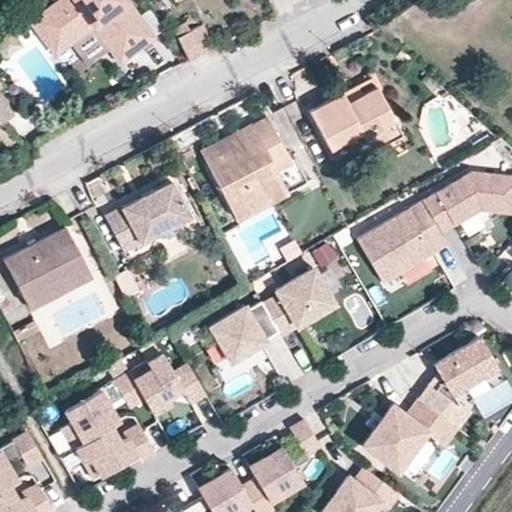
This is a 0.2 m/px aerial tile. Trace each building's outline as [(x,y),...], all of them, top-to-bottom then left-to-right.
[(152,35),(125,0),(55,0),(28,21),(52,53),(68,42),(90,25),(106,46),(117,61),(152,35)] [(186,29),(182,20),(170,26),(174,35),(186,29)] [(210,46),(199,23),(186,29),(174,35),(186,59),(210,46)] [(106,46),(90,25),(68,42),(84,64),(106,46)] [(21,44),(11,30),(0,38),(0,52),(2,56),(3,57),(21,44)] [(360,130),(367,149),(402,132),(378,84),(349,101),(344,92),(311,108),(329,144),(360,130)] [(0,121),(12,113),(0,96),(0,121)] [(265,117),(253,123),(255,129),(205,158),(233,219),(267,202),(256,180),(277,170),(291,163),(265,117)] [(255,129),(253,123),(201,151),(205,158),(255,129)] [(289,191),(277,170),(256,180),(267,202),(289,191)] [(511,212),(511,175),(471,171),(422,200),(441,231),(479,209),(480,204),(489,206),(488,210),(511,212)] [(188,215),(169,180),(106,216),(125,251),(188,215)] [(441,231),(422,200),(356,238),(382,281),(448,243),(441,231)] [(3,262),(23,302),(53,285),(58,295),(90,277),(67,230),(3,262)] [(337,257),(329,245),(313,254),(321,267),(337,257)] [(112,273),(121,294),(135,289),(126,267),(112,273)] [(280,334),(334,303),(313,267),(275,290),(277,293),(262,303),(278,330),(280,334)] [(53,285),(23,302),(28,311),(58,295),(53,285)] [(262,303),(260,300),(246,309),(244,305),(209,325),(229,360),(278,330),(262,303)] [(18,341),(38,330),(34,322),(14,332),(18,341)] [(451,392),(496,366),(478,336),(433,362),(438,370),(443,378),(435,388),(428,383),(418,398),(445,418),(457,402),(451,392)] [(205,393),(187,363),(173,372),(161,352),(128,371),(144,398),(152,412),(170,402),(167,397),(182,389),(190,402),(205,393)] [(128,371),(121,358),(106,367),(114,380),(128,371)] [(435,388),(443,378),(438,370),(428,383),(435,388)] [(144,398),(128,371),(114,380),(113,380),(123,397),(128,406),(144,398)] [(123,397),(113,380),(100,388),(109,404),(123,397)] [(109,404),(100,388),(63,409),(70,421),(60,427),(73,447),(74,447),(110,425),(118,420),(109,404)] [(443,444),(456,426),(445,418),(418,398),(405,414),(391,403),(381,417),(374,411),(365,423),(372,429),(361,444),(396,469),(424,431),(443,444)] [(458,427),(469,412),(457,402),(445,418),(456,426),(458,427)] [(320,446),(304,419),(290,427),(303,449),(306,455),(320,446)] [(154,452),(138,424),(123,433),(125,437),(136,454),(139,460),(154,452)] [(136,454),(125,437),(119,440),(110,425),(74,447),(94,479),(136,454)] [(42,457),(27,431),(12,440),(21,456),(27,466),(42,457)] [(21,456),(12,440),(0,446),(0,449),(8,464),(21,456)] [(288,458),(280,445),(248,465),(255,477),(269,500),(302,481),(294,467),(288,458)] [(8,464),(0,449),(0,489),(9,485),(17,480),(8,464)] [(306,455),(303,449),(288,458),(294,467),(308,459),(306,455)] [(369,511),(378,500),(387,507),(398,492),(363,466),(353,479),(346,474),(319,511),(320,511),(369,511)] [(269,500),(255,477),(240,485),(229,467),(196,486),(211,511),(235,511),(250,503),(255,511),(270,511),(275,509),(269,500)] [(51,511),(54,511),(36,484),(22,492),(24,496),(34,511),(51,511)] [(0,511),(34,511),(24,496),(18,500),(9,485),(0,489),(0,511)]
